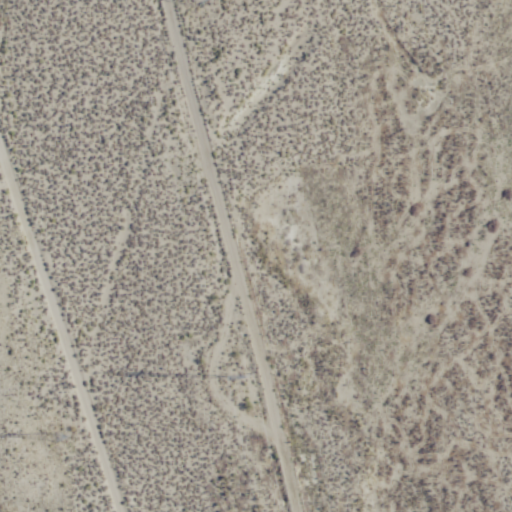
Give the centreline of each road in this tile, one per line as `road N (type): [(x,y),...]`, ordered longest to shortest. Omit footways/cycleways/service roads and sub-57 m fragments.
road 1 (track): [(171,0),(301,511)]
road 2 (track): [(120,511),(0,138)]
